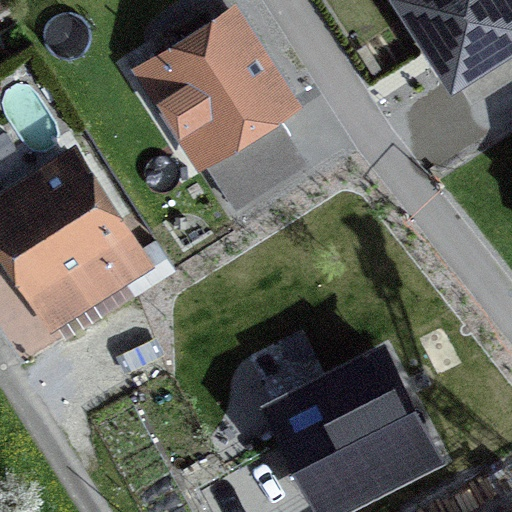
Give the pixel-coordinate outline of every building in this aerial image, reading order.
[(511,0),(405,0),(442,56),(455,76),(511,38),(511,0)] [(265,115),(290,100),(234,11),(146,66),(202,155),(265,115)] [(82,259),(75,248),(108,227),(66,161),(0,203),(0,233),(36,289),(82,259)] [(379,300),(250,366),(320,504),(448,437),(379,300)] [(96,337),(116,375),(139,363),(119,325),(96,337)] [(511,511),(511,468),(456,502),(461,511),(511,511)] [(192,493),(203,511),(242,511),(222,476),(192,493)]
